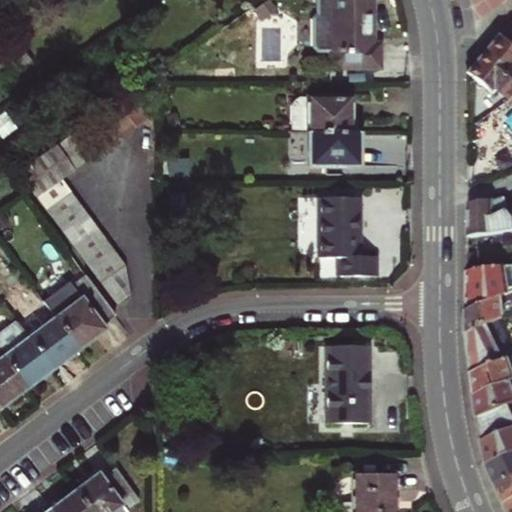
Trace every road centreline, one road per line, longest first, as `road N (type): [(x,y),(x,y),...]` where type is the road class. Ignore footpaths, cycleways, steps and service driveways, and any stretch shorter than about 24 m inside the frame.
road 1 (residential): [(440,302),(250,303),(200,314),(143,346),(0,455)]
road 2 (secondary): [(440,302),(451,438),(473,511)]
road 3 (secondary): [(430,0),(440,197)]
